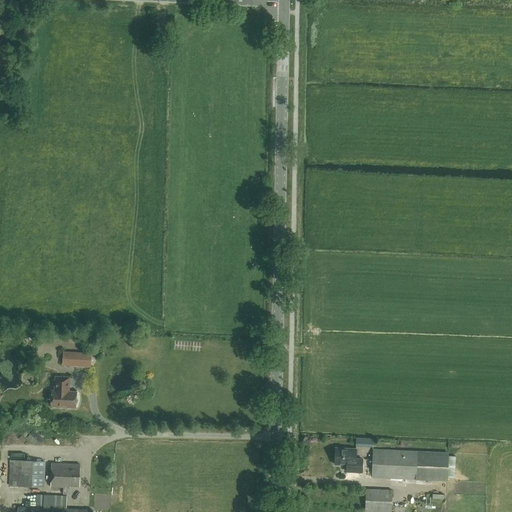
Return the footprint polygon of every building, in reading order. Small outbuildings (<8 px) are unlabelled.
[(63,351),(62,365),(90,367),(91,353),(63,351)] [(75,408),(76,392),(69,391),(70,377),(55,376),(54,390),(52,390),(51,406),(75,408)] [(346,472),(362,473),(362,459),(355,459),(356,449),(335,448),(335,465),(347,465),(346,472)] [(371,477),(447,482),(448,453),(373,449),(371,477)] [(44,487),(45,461),(38,461),(38,460),(9,460),(9,486),(44,487)] [(70,488),(70,486),(79,486),(80,464),(51,463),(50,487),(63,487),(70,488)] [(391,511),(392,490),(366,489),(364,511),(391,511)] [(91,511),(91,510),(91,509),(65,508),(66,496),(37,495),(36,507),(17,506),(17,511),(91,511)]
